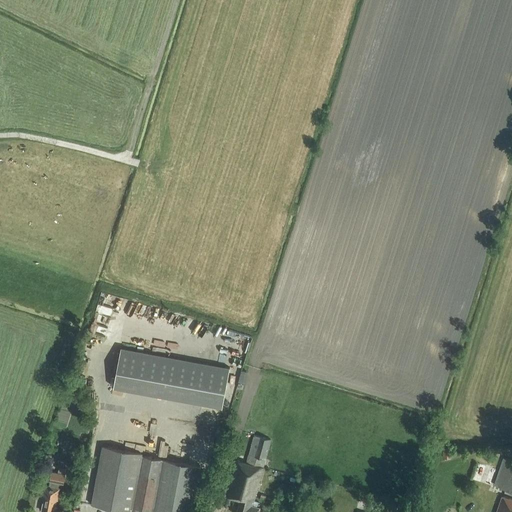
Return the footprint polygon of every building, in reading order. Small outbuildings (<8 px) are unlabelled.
[(223,408),(231,367),(122,347),(114,387),(223,408)] [(244,384),(247,372),(241,370),(238,383),(244,384)] [(262,467),(270,439),(254,435),(246,462),(237,460),(233,473),(228,471),(222,491),(228,493),(227,497),(240,500),(236,511),(258,511),(260,508),(256,507),(258,501),(254,500),(263,467),(262,467)] [(191,511),(200,466),(142,455),(142,453),(103,445),(92,504),(132,511),(191,511)] [(451,447),(442,447),(442,458),(451,458),(451,447)] [(511,490),(511,460),(504,458),(494,485),(511,490)] [(67,468),(59,467),(58,472),(52,471),(49,486),(45,485),(42,497),(44,497),(42,511),(49,511),(53,511),(56,499),(58,499),(60,488),(58,488),(59,483),(63,484),(67,468)] [(511,511),(511,499),(503,496),(497,511),(511,511)] [(382,511),(390,511),(393,503),(385,501),(382,511)]
